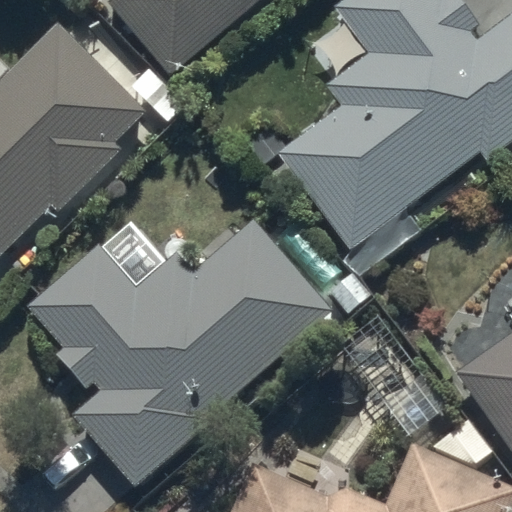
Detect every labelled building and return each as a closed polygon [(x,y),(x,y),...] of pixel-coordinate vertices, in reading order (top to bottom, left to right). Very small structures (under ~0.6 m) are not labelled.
[(110,0),(175,76),(263,0),(110,0)] [(511,20),(479,45),(470,33),(478,27),(458,0),(345,0),(334,8),(368,54),(329,85),(344,107),(278,155),(349,252),(481,156),(485,161),(511,141),(511,20)] [(0,261),(52,210),(59,217),(121,155),(112,146),(144,114),(57,26),(0,82),(0,261)] [(99,394),(70,417),(132,490),(215,419),(212,415),(330,317),(252,220),(191,273),(179,258),(137,290),(101,244),(27,305),(60,347),(53,353),(80,388),(89,381),(99,394)] [(511,334),(458,368),(511,449),(511,334)] [(511,511),(511,510),(511,487),(411,443),(384,503),(341,484),(333,502),(254,467),(234,511),(511,511)]
